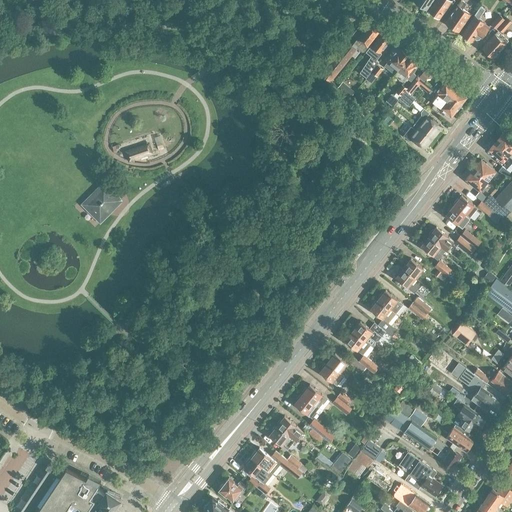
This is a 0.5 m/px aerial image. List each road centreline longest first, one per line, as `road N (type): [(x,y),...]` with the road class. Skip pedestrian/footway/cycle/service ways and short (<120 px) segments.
road 1 (secondary): [(171,505),(498,95)]
road 2 (residential): [(490,86),(374,0)]
